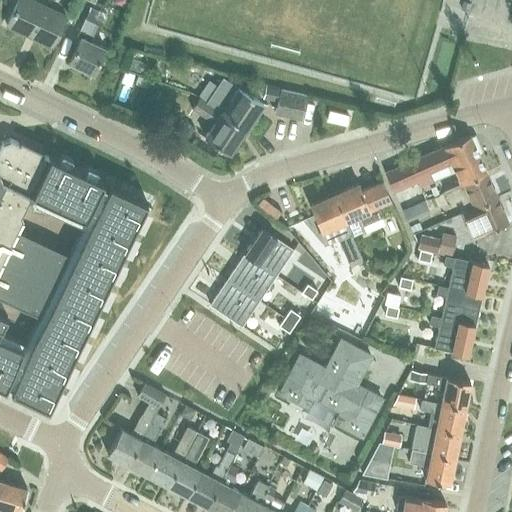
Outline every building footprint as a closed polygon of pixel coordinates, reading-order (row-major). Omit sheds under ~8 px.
[(32,0),(19,0),(10,20),(26,28),(24,31),(53,45),(67,16),(32,0)] [(464,1),(462,9),(470,11),(472,3),(464,1)] [(93,72),(105,48),(91,41),(99,24),(86,18),(77,36),(81,38),(69,61),(93,72)] [(125,71),(123,77),(132,81),(134,75),(125,71)] [(138,76),(135,83),(146,87),(149,80),(138,76)] [(217,91),(209,104),(221,112),(246,129),(262,104),(225,79),(217,91)] [(275,113),(289,116),(294,92),(281,89),(275,113)] [(294,92),(289,116),(303,119),(309,96),(294,92)] [(246,129),(221,112),(209,104),(199,98),(193,106),(216,120),(204,136),(230,153),(246,129)] [(328,109),(326,120),(345,124),(347,113),(328,109)] [(194,126),(181,119),(175,129),(188,136),(194,126)] [(460,184),(487,173),(471,135),(386,172),(394,190),(417,180),(420,186),(433,181),(429,172),(451,162),(460,184)] [(0,385),(5,388),(6,384),(11,374),(16,364),(21,353),(89,209),(94,199),(97,192),(101,184),(103,180),(49,155),(49,156),(43,153),(44,150),(21,139),(19,142),(11,138),(10,139),(3,142),(2,141),(0,143),(0,385)] [(466,210),(474,207),(497,197),(487,173),(460,184),(444,191),(450,203),(461,198),(466,210)] [(362,190),(359,184),(336,194),(354,236),(366,230),(364,226),(384,216),(379,206),(392,200),(383,180),(362,190)] [(112,184),(14,392),(48,408),(145,200),(112,184)] [(354,236),(336,194),(312,205),(324,231),(335,226),(342,241),(354,236)] [(474,207),(466,210),(460,213),(464,223),(468,222),(474,236),(484,232),(507,222),(497,197),(474,207)] [(412,205),(402,209),(407,221),(417,217),(412,205)] [(418,222),(409,226),(413,233),(421,229),(418,222)] [(293,248),(261,227),(244,253),(276,274),(293,248)] [(439,242),(437,250),(451,253),(453,245),(455,236),(441,233),(440,238),(439,242)] [(419,246),(418,248),(420,249),(431,252),(437,253),(437,250),(439,242),(440,238),(422,234),(419,246)] [(354,236),(342,241),(346,249),(358,244),(354,236)] [(420,249),(417,259),(429,262),(431,252),(420,249)] [(276,274),(244,253),(227,278),(259,299),(276,274)] [(324,253),(314,261),(329,279),(339,271),(324,253)] [(444,254),(442,264),(452,266),(447,286),(447,287),(481,294),(488,264),(454,256),(454,257),(444,254)] [(400,276),(398,286),(410,289),(412,279),(400,276)] [(259,299),(227,278),(210,304),(241,325),(259,299)] [(438,284),(435,293),(445,296),(440,316),(474,324),(481,294),(447,287),(447,286),(438,284)] [(306,286),(302,292),(312,299),(316,293),(306,286)] [(386,292),(383,303),(386,304),(397,307),(400,295),(386,292)] [(386,304),(384,314),(396,317),(398,307),(397,307),(386,304)] [(289,311),(285,317),(295,324),(299,318),(289,311)] [(430,314),(428,323),(438,325),(433,347),(467,354),(474,324),(440,316),(430,314)] [(285,317),(281,323),(291,330),(295,324),(285,317)] [(361,436),(381,398),(355,384),(370,356),(340,339),(324,369),(299,355),(279,392),(306,406),(312,396),(340,412),(334,422),(361,436)] [(410,370),(408,379),(424,382),(425,373),(410,370)] [(421,398),(421,401),(464,409),(469,383),(446,378),(446,377),(427,373),(425,382),(437,384),(436,387),(444,388),(441,402),(421,398)] [(127,464),(150,420),(165,393),(144,381),(137,395),(149,402),(142,415),(141,415),(131,433),(121,427),(107,453),(127,464)] [(263,384),(257,395),(266,399),(272,389),(263,384)] [(395,407),(413,410),(415,398),(398,395),(395,407)] [(464,409),(421,401),(419,408),(430,410),(427,425),(416,423),(415,426),(459,434),(464,409)] [(184,404),(179,413),(189,418),(193,409),(184,404)] [(150,420),(127,464),(147,474),(160,448),(152,444),(166,418),(155,412),(150,420)] [(160,448),(147,474),(167,485),(183,455),(196,430),(187,426),(172,455),(160,448)] [(415,426),(410,451),(454,460),(459,434),(415,426)] [(224,472),(228,464),(228,463),(244,435),(232,428),(226,439),(230,441),(227,448),(226,448),(211,475),(200,469),(186,496),(206,506),(224,472)] [(167,485),(186,496),(200,469),(192,465),(196,459),(197,460),(209,437),(196,430),(183,455),(167,485)] [(385,433),(383,442),(393,445),(398,446),(400,436),(385,433)] [(256,457),(262,445),(247,438),(241,449),(256,457)] [(378,441),(361,473),(386,478),(393,445),(378,441)] [(408,462),(429,466),(426,479),(449,484),(454,460),(410,451),(408,462)] [(0,467),(2,469),(9,458),(0,452),(0,467)] [(287,466),(290,459),(283,455),(280,462),(287,466)] [(228,464),(224,472),(231,476),(233,477),(237,468),(228,463),(228,464)] [(308,469),(302,481),(316,488),(322,477),(308,469)] [(224,472),(206,506),(217,511),(228,511),(239,490),(231,486),(235,478),(233,477),(231,476),(224,472)] [(358,478),(352,491),(373,494),(375,481),(358,478)] [(228,511),(253,511),(267,484),(257,479),(248,495),(239,490),(228,511)] [(323,479),(317,491),(325,495),(331,483),(323,479)] [(0,505),(21,511),(27,488),(0,480),(0,505)] [(267,484),(253,511),(278,511),(283,502),(272,497),(276,489),(267,484)] [(351,492),(345,489),(338,500),(356,510),(363,498),(351,492)] [(443,511),(445,504),(398,495),(395,508),(402,509),(401,511),(443,511)] [(278,511),(304,511),(308,505),(300,501),(293,511),(279,511),(278,511)]
